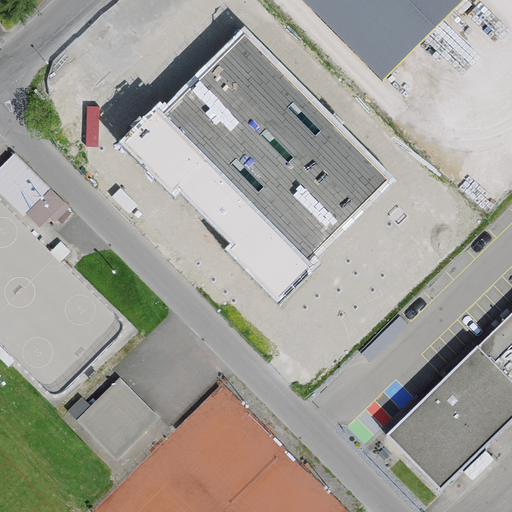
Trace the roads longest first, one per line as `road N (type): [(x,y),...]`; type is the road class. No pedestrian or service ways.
road 1 (unclassified): [(406,511),(0,106)]
road 2 (unknown): [(320,426),(511,239)]
